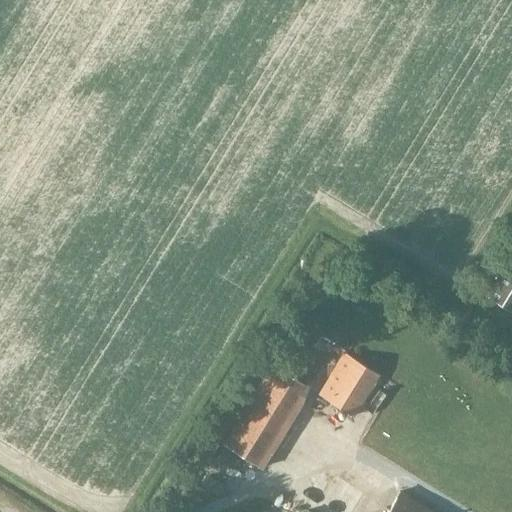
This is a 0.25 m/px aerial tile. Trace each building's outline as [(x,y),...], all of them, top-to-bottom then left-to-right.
[(487,294),(511,309),(511,276),(502,270),(487,294)] [(352,417),(378,375),(342,352),(315,394),(352,417)] [(320,366),(329,371),(336,357),(327,352),(320,366)] [(254,465),(304,385),(270,364),(220,445),(254,465)] [(287,475),(276,494),(298,507),(309,488),(287,475)] [(431,511),(398,491),(385,511),(431,511)]
